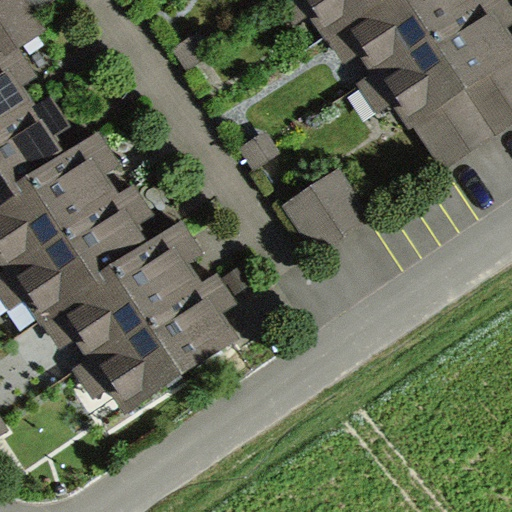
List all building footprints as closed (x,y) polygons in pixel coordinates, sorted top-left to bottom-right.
[(0,0),(0,60),(4,66),(20,55),(50,34),(37,15),(58,0),(0,0)] [(276,0),(302,40),(318,29),(329,46),(389,7),(383,0),(276,0)] [(359,58),(373,79),(489,1),(488,0),(383,0),(389,7),(329,46),(343,68),(359,58)] [(511,5),(508,0),(490,0),(489,1),(373,79),(360,88),(380,117),(396,106),(411,128),(511,61),(511,42),(506,34),(511,30),(511,5)] [(202,36),(177,53),(191,74),(217,57),(202,36)] [(0,133),(38,108),(25,88),(37,79),(20,55),(4,66),(0,60),(0,133)] [(443,180),(511,132),(511,61),(411,128),(443,180)] [(48,101),(38,108),(0,133),(0,212),(15,203),(11,196),(65,160),(49,140),(67,129),(48,101)] [(0,269),(3,275),(118,197),(105,178),(123,166),(102,135),(65,160),(11,196),(15,203),(0,212),(0,269)] [(269,136),(244,153),(258,174),(283,156),(269,136)] [(318,256),(369,221),(340,178),(289,212),(318,256)] [(134,187),(118,197),(3,275),(0,276),(0,298),(9,312),(25,302),(38,322),(147,249),(137,233),(156,220),(134,187)] [(74,343),(88,363),(205,284),(193,268),(207,258),(183,224),(147,249),(38,322),(59,354),(74,343)] [(220,274),(205,284),(88,363),(72,373),(92,404),(108,394),(124,418),(237,345),(221,319),(241,306),(220,274)] [(0,418),(0,441),(11,434),(0,418)]
